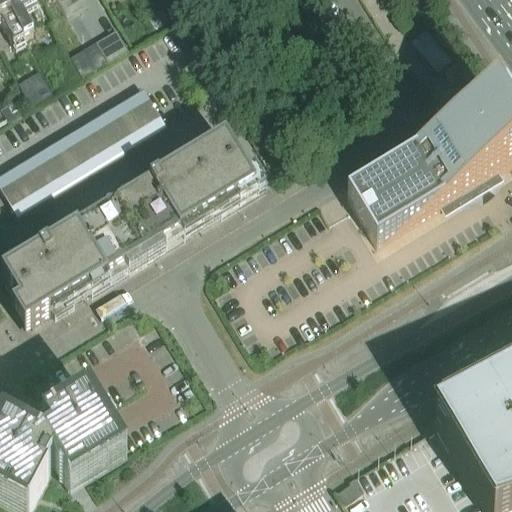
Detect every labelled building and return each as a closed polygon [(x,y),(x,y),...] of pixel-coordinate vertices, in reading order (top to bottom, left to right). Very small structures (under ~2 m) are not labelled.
[(0,0),(0,4),(22,44),(32,38),(22,20),(38,12),(31,0),(0,0)] [(22,44),(0,4),(0,29),(11,50),(22,44)] [(423,37),(419,39),(441,74),(458,63),(436,29),(423,37)] [(95,48),(107,69),(128,56),(116,36),(95,48)] [(130,52),(136,69),(167,58),(161,41),(130,52)] [(461,64),(444,74),(453,88),(470,77),(461,64)] [(20,86),(30,109),(53,99),(43,76),(20,86)] [(473,76),(456,87),(478,124),(496,113),(473,76)] [(125,110),(115,116),(126,134),(135,128),(125,110)] [(511,139),(496,113),(478,124),(345,205),(375,254),(511,170),(511,139)] [(106,122),(117,139),(126,134),(115,116),(106,122)] [(135,128),(126,134),(137,151),(146,146),(135,128)] [(127,157),(137,151),(126,134),(117,139),(127,157)] [(255,198),(225,148),(1,284),(18,312),(12,317),(24,338),(255,198)] [(43,184),(32,166),(23,172),(34,190),(43,184)] [(14,178),(24,195),(34,190),(23,172),(14,178)] [(43,184),(34,190),(44,207),(54,202),(43,184)] [(35,213),(44,207),(34,190),(24,195),(35,213)] [(511,389),(434,437),(479,511),(511,511),(511,461),(511,458),(511,456),(511,455),(511,389)] [(0,511),(1,511),(33,511),(48,485),(46,484),(53,472),(68,496),(70,499),(126,465),(121,456),(121,455),(89,403),(41,432),(50,446),(42,451),(2,429),(0,432),(0,511)]
